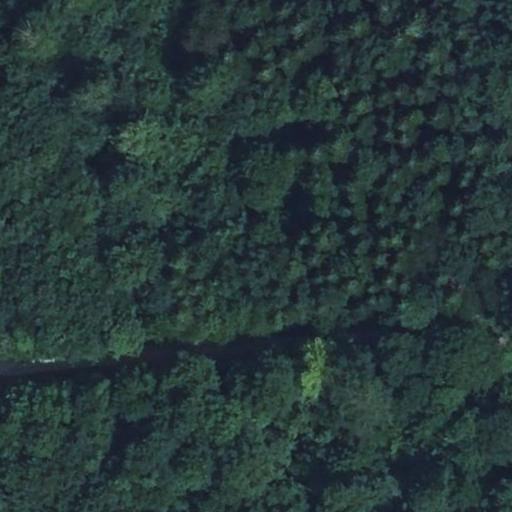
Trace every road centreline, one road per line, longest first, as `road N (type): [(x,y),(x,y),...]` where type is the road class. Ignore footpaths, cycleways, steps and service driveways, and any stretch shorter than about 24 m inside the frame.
road 1 (track): [(165,378),(436,364),(511,381)]
road 2 (track): [(0,390),(165,378)]
